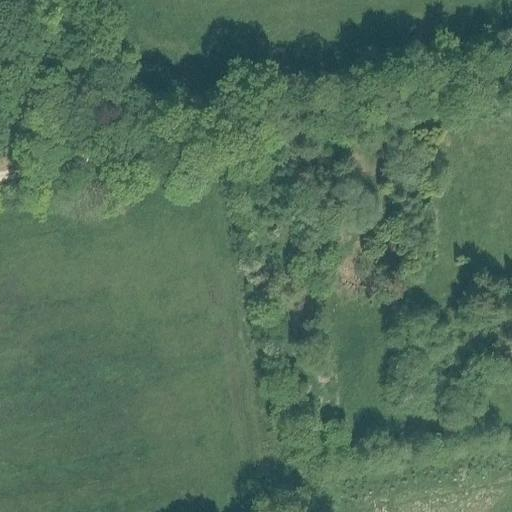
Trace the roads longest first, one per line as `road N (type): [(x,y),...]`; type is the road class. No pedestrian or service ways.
road 1 (track): [(78,52),(119,154),(511,71)]
road 2 (track): [(0,178),(119,154)]
